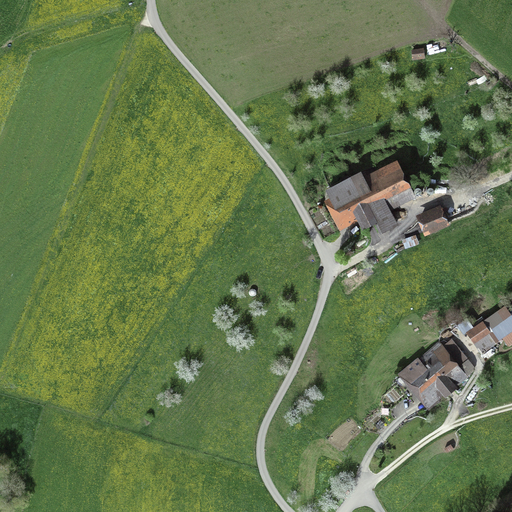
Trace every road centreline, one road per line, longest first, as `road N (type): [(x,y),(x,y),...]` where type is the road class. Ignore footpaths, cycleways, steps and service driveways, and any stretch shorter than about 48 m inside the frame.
road 1 (residential): [(150,0),(159,29),(295,198),(330,271),(262,431),(261,466),(290,511)]
road 2 (track): [(511,406),(434,434),(363,490)]
road 3 (residential): [(343,511),(363,490),(369,454),(405,413)]
